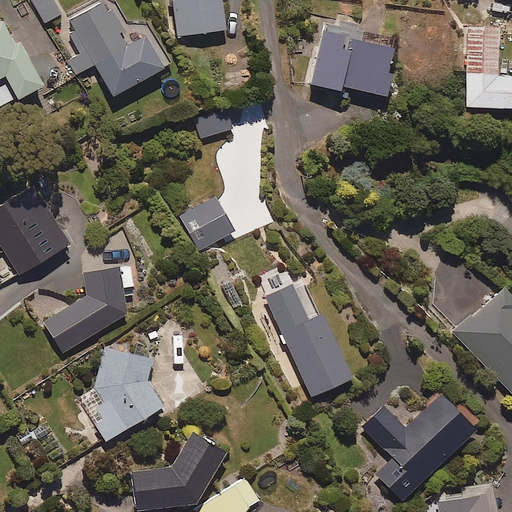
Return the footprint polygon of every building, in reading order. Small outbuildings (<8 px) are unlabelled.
[(59,10),(53,0),(32,0),(44,19),(59,10)] [(127,37),(105,0),(90,0),(67,14),(75,27),(68,31),(79,51),(67,58),(75,72),(94,62),(112,93),(162,63),(142,29),(127,37)] [(223,24),(220,0),(170,0),(175,30),(223,24)] [(0,68),(1,68),(7,77),(0,80),(0,99),(39,77),(17,38),(14,40),(0,16),(0,68)] [(511,100),(511,69),(495,69),(496,21),(465,20),(463,99),(511,100)] [(390,37),(320,22),(308,77),(336,83),(337,79),(383,89),(388,65),(384,64),(390,37)] [(232,126),(226,108),(194,118),(200,137),(232,126)] [(67,240),(29,180),(0,197),(0,244),(17,271),(67,240)] [(234,227),(213,193),(178,213),(198,248),(234,227)] [(129,279),(126,259),(80,266),(84,290),(42,318),(61,348),(123,307),(119,281),(129,279)] [(511,291),(500,279),(451,329),(511,388),(511,291)] [(305,315),(289,281),(263,293),(309,392),(350,373),(320,308),(305,315)] [(149,351),(103,340),(93,385),(78,394),(104,435),(160,399),(144,374),(149,351)] [(475,420),(441,385),(403,423),(382,402),(361,423),(390,453),(374,469),(400,495),(475,420)] [(224,445),(193,426),(171,460),(129,467),(135,504),(192,497),(224,445)] [(86,479),(79,463),(56,473),(63,489),(86,479)] [(240,511),(257,492),(239,478),(212,495),(200,511),(240,511)] [(439,511),(497,511),(491,479),(463,485),(464,492),(436,497),(439,511)]
